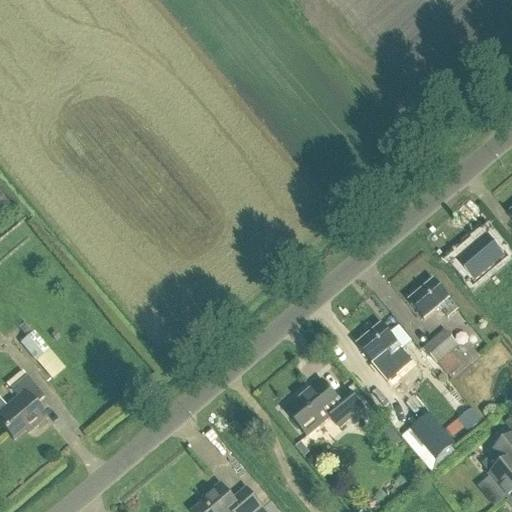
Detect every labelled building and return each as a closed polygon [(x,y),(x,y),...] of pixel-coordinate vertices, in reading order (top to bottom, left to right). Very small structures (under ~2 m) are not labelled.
[(487,242),(456,269),(473,289),(504,263),(487,242)] [(409,306),(424,324),(439,311),(448,321),(459,312),(435,285),(409,306)] [(357,351),(372,368),(387,355),(395,365),(406,356),(383,329),(357,351)] [(424,350),(447,378),(461,367),(451,356),(460,348),(445,331),(424,350)] [(63,372),(32,335),(19,347),(50,384),(63,372)] [(382,388),(392,408),(430,389),(419,369),(382,388)] [(35,408),(44,400),(26,379),(10,392),(17,401),(0,415),(0,428),(13,443),(33,427),(35,429),(46,421),(35,408)] [(322,384),(299,403),(298,401),(285,412),(308,439),(332,420),(341,431),(364,412),(347,392),(336,401),(322,384)] [(400,413),(407,422),(419,414),(412,404),(400,413)] [(471,411),(458,423),(468,435),(482,423),(471,411)] [(431,416),(411,432),(436,463),(456,446),(431,416)] [(511,439),(494,455),(504,467),(490,478),(510,502),(508,504),(511,509),(511,439)] [(197,511),(261,511),(263,511),(247,492),(234,503),(221,488),(211,496),(213,499),(197,511)]
